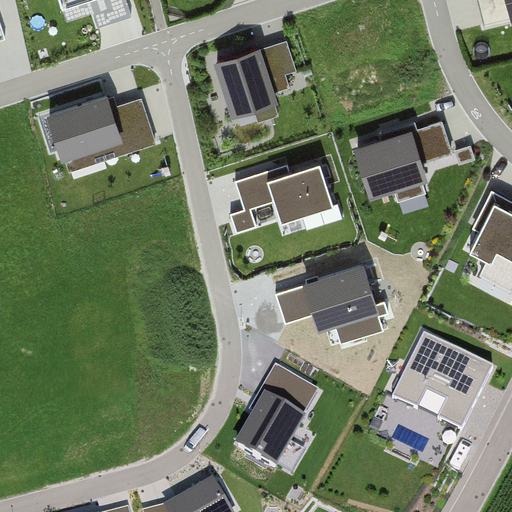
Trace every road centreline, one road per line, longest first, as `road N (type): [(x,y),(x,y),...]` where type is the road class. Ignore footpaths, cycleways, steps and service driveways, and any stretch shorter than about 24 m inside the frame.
road 1 (residential): [(7,511),(156,471),(188,454),(224,401),(231,335),(165,43)]
road 2 (residential): [(0,97),(165,43)]
road 3 (residential): [(433,0),(473,102),(511,150)]
road 4 (residential): [(165,43),(301,0)]
